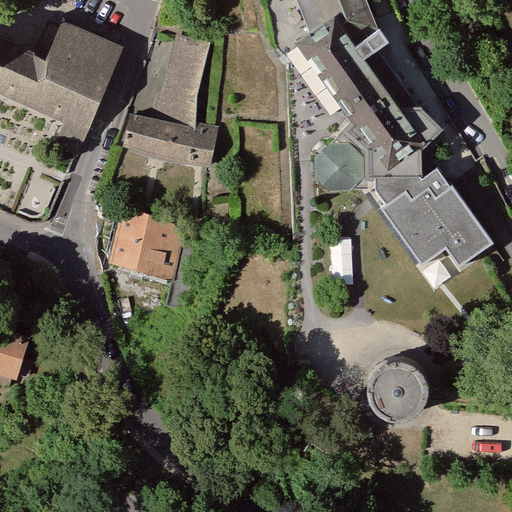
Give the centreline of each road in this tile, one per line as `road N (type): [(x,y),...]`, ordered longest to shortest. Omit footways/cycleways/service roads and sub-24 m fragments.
road 1 (tertiary): [(68,256),(143,422),(260,511)]
road 2 (residential): [(68,256),(79,191),(138,44),(137,0)]
road 3 (residential): [(409,0),(511,183)]
